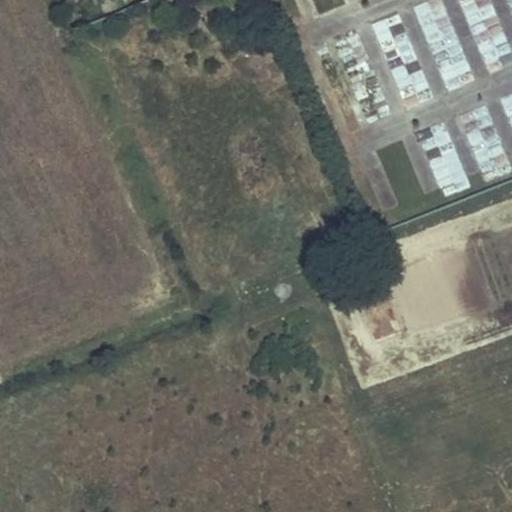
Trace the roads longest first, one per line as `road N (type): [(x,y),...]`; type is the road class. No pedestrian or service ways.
road 1 (track): [(301,37),(346,147),(511,78)]
road 2 (track): [(353,0),(430,185)]
road 3 (track): [(402,0),(470,168)]
road 4 (track): [(511,147),(450,0)]
